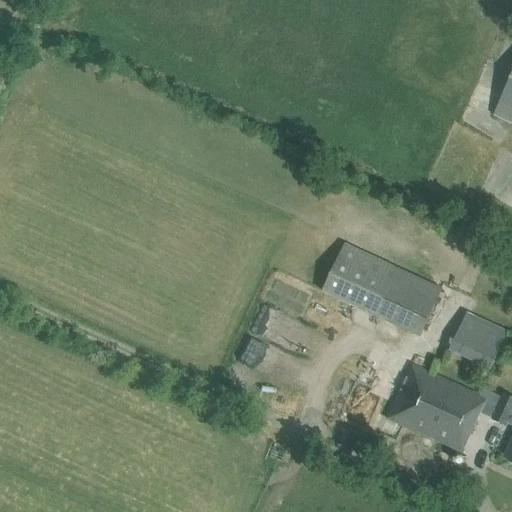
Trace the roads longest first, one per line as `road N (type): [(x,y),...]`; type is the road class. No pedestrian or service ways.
road 1 (unclassified): [(468,511),(209,391)]
road 2 (track): [(0,294),(209,391)]
